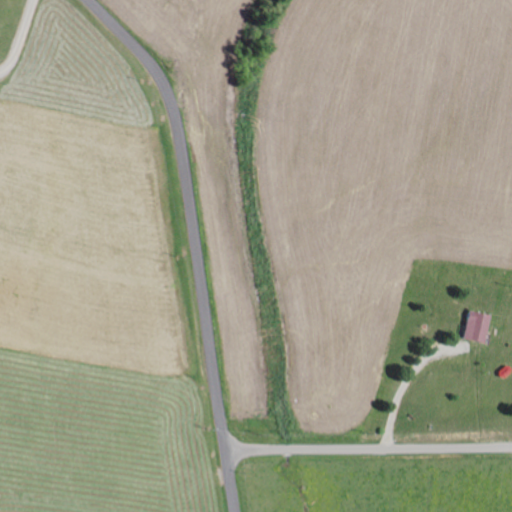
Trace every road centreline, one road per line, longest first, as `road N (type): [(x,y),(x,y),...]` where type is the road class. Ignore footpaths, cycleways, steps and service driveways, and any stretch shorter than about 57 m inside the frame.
road 1 (residential): [(236,511),(176,119),(152,68),(88,0)]
road 2 (residential): [(511,449),(226,452)]
